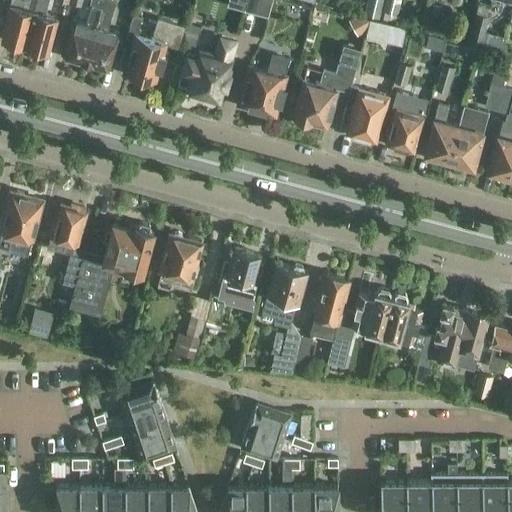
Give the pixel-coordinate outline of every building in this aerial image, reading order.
[(0,37),(24,43),(35,0),(22,0),(20,8),(9,5),(0,37)] [(47,0),(35,0),(24,43),(46,49),(55,17),(44,14),(47,0)] [(91,0),(90,5),(89,4),(84,23),(72,20),(62,54),(85,60),(101,0),(91,0)] [(113,1),(109,0),(101,0),(85,60),(109,67),(118,33),(106,29),(111,11),(110,10),(113,1)] [(244,10),(255,13),(258,0),(227,0),(226,6),(244,10)] [(271,0),(258,0),(255,13),(267,16),(271,0)] [(366,0),(363,13),(379,17),(381,9),(382,9),(383,0),(366,0)] [(404,15),(397,13),(399,0),(383,0),(382,9),(381,9),(379,17),(378,21),(401,26),(404,15)] [(502,0),(490,0),(489,7),(500,10),(502,0)] [(489,16),(475,12),(468,42),(481,45),(489,16)] [(133,38),(124,70),(154,79),(157,68),(160,69),(165,51),(162,50),(164,45),(176,48),(183,25),(157,18),(152,38),(136,34),(140,18),(132,16),(126,36),(133,38)] [(370,20),(366,35),(401,43),(405,28),(370,20)] [(193,45),(199,26),(188,23),(182,42),(193,45)] [(194,72),(189,88),(217,96),(221,85),(224,86),(229,71),(225,70),(233,41),(219,37),(214,55),(200,51),(198,56),(187,53),(183,69),(194,72)] [(342,44),(335,68),(352,73),(359,49),(342,44)] [(249,63),(238,101),(274,111),(277,100),(280,100),(284,85),(281,84),(284,72),(283,72),(288,57),(272,52),(268,68),(249,63)] [(391,86),(403,89),(409,66),(397,63),(391,86)] [(454,67),(441,63),(433,89),(447,93),(454,67)] [(303,79),(293,116),(296,117),(296,122),(304,124),(308,120),(311,121),(311,120),(326,124),(335,89),(334,88),(338,74),(323,70),(319,84),(303,79)] [(484,106),(495,108),(504,75),(493,72),(484,106)] [(358,88),(346,130),(350,132),(350,136),(356,138),(359,134),(375,139),(391,81),(362,73),(358,88)] [(508,180),(509,175),(511,175),(511,87),(502,84),(505,75),(504,75),(495,108),(506,111),(504,119),(502,119),(498,134),(497,134),(488,169),(498,172),(497,177),(508,180)] [(399,92),(386,141),(399,145),(399,149),(407,152),(410,148),(413,149),(423,113),(407,109),(410,95),(399,92)] [(446,158),(449,158),(458,123),(444,120),(448,104),(438,101),(434,117),(433,117),(424,152),(434,154),(433,160),(445,163),(446,158)] [(487,111),(463,104),(458,123),(449,158),(473,165),(487,111)] [(0,228),(2,229),(0,235),(0,245),(26,252),(30,236),(33,237),(43,198),(9,190),(0,223),(0,228)] [(62,282),(72,284),(82,249),(72,246),(74,240),(76,241),(84,210),(83,210),(84,207),(71,203),(70,206),(61,204),(56,223),(53,222),(50,234),(47,246),(70,252),(62,282)] [(94,252),(99,233),(89,231),(84,249),(82,249),(72,284),(74,285),(68,306),(99,314),(114,261),(123,264),(123,265),(141,270),(152,229),(150,228),(148,224),(140,221),(136,224),(134,224),(133,227),(112,221),(103,254),(94,252)] [(161,269),(157,284),(172,288),(176,273),(192,277),(201,241),(169,232),(159,268),(161,269)] [(231,278),(228,291),(240,294),(243,281),(251,284),(259,254),(233,247),(225,277),(231,278)] [(275,261),(266,295),(260,316),(274,320),(273,321),(287,325),(289,325),(290,319),(295,303),(297,303),(306,270),(275,261)] [(325,272),(309,332),(332,338),(337,321),(348,278),(325,272)] [(0,302),(8,303),(10,283),(0,282),(0,302)] [(342,322),(337,321),(332,338),(323,371),(341,373),(353,325),(381,332),(390,294),(389,294),(390,291),(388,288),(380,286),(376,288),(376,290),(374,290),(374,291),(368,289),(367,294),(359,292),(354,310),(346,308),(342,322)] [(408,350),(420,353),(425,331),(429,319),(419,316),(421,308),(412,306),(413,301),(408,300),(408,299),(406,298),(406,296),(404,292),(397,290),(393,292),(393,295),(390,294),(381,332),(408,339),(407,345),(409,345),(408,350)] [(222,302),(210,299),(204,319),(217,322),(222,302)] [(434,333),(425,331),(420,353),(414,379),(425,381),(430,357),(473,368),(487,315),(442,303),(439,314),(441,315),(439,324),(436,323),(434,333)] [(53,312),(35,307),(27,332),(45,337),(53,312)] [(193,357),(203,318),(190,315),(184,334),(177,332),(172,351),(193,357)] [(273,354),(269,371),(290,372),(291,368),(300,334),(290,319),(289,325),(287,325),(285,332),(275,330),(270,353),(273,354)] [(493,344),(488,365),(502,369),(506,356),(511,357),(511,328),(511,329),(495,324),(489,343),(493,344)] [(93,332),(83,332),(83,344),(93,344),(93,332)] [(300,334),(291,368),(303,371),(312,337),(300,334)] [(363,344),(350,341),(346,360),(360,363),(363,344)] [(245,351),(242,362),(254,365),(257,354),(245,351)] [(492,375),(479,372),(473,393),(487,397),(492,375)] [(118,390),(125,413),(160,401),(153,379),(118,390)] [(283,435),(290,412),(255,400),(248,423),(283,435)] [(125,413),(133,435),(167,423),(160,401),(125,413)] [(93,416),(95,424),(105,420),(103,412),(93,416)] [(350,431),(351,414),(330,414),(329,431),(350,431)] [(133,435),(140,457),(175,445),(167,423),(133,435)] [(283,435),(248,423),(240,445),(275,457),(283,435)] [(290,442),(300,445),(303,438),(293,434),(290,442)] [(121,435),(111,438),(114,446),(123,443),(121,435)] [(114,446),(111,438),(102,441),(104,449),(114,446)] [(303,438),(300,445),(310,449),(312,441),(303,438)] [(397,450),(406,450),(406,439),(398,438),(397,450)] [(456,450),(456,438),(448,439),(448,450),(456,450)] [(464,438),(456,438),(456,450),(464,450),(464,438)] [(406,439),(406,450),(414,450),(414,439),(406,439)] [(171,452),(161,455),(164,463),(174,460),(171,452)] [(242,461),(252,464),(254,456),(244,453),(242,461)] [(164,463),(161,455),(152,459),(155,467),(164,463)] [(254,456),(252,464),(261,467),(264,459),(254,456)] [(87,457),(79,458),(79,468),(87,468),(87,457)] [(116,468),(124,468),(125,457),(117,457),(116,468)] [(125,457),(124,468),(132,468),(133,458),(125,457)] [(79,468),(79,458),(71,458),(71,468),(79,468)] [(431,511),(456,511),(456,473),(455,473),(456,463),(447,463),(447,473),(431,473),(431,480),(431,511)] [(456,511),(481,511),(481,480),(482,480),(482,473),(456,473),(456,511)] [(481,511),(506,511),(507,481),(507,480),(507,473),(482,473),(482,480),(481,480),(481,511)] [(405,511),(405,480),(379,480),(379,511),(405,511)] [(405,511),(431,511),(431,480),(405,480),(405,511)] [(78,511),(79,484),(55,484),(55,511),(78,511)] [(101,511),(101,484),(79,484),(78,511),(101,511)] [(124,511),(124,484),(101,484),(101,511),(124,511)] [(147,511),(147,484),(124,484),(124,511),(147,511)] [(170,511),(170,484),(147,484),(147,511),(170,511)] [(170,484),(170,511),(197,511),(187,484),(170,484)] [(245,511),(245,484),(227,484),(218,511),(245,511)] [(267,511),(268,484),(245,484),(245,511),(267,511)] [(290,511),(291,485),(268,484),(267,511),(290,511)] [(313,485),(291,485),(290,511),(313,511),(313,510),(313,485)] [(313,485),(313,510),(313,511),(336,511),(337,485),(313,485)]
